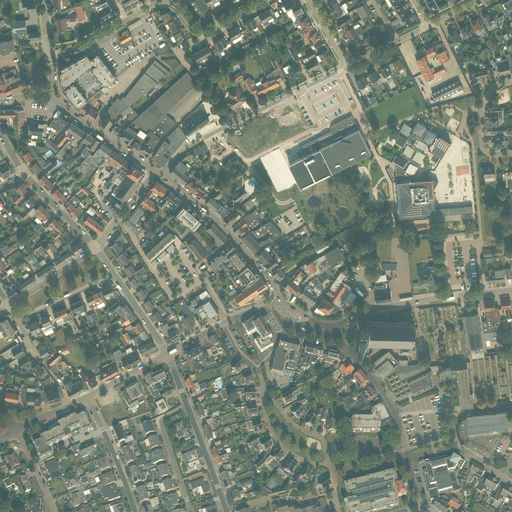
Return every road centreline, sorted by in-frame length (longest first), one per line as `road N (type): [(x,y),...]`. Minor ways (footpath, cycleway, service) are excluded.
road 1 (residential): [(161,173),(195,143),(339,70),(344,58)]
road 2 (secondary): [(335,328),(404,303),(511,291)]
road 3 (unclassified): [(403,441),(387,398),(335,328)]
road 4 (residential): [(164,2),(79,47),(48,53)]
road 5 (tertiary): [(153,170),(47,99)]
road 6 (residential): [(134,511),(87,397)]
road 7 (residential): [(191,511),(161,424),(187,407)]
road 8 (residential): [(268,0),(202,33),(164,2)]
